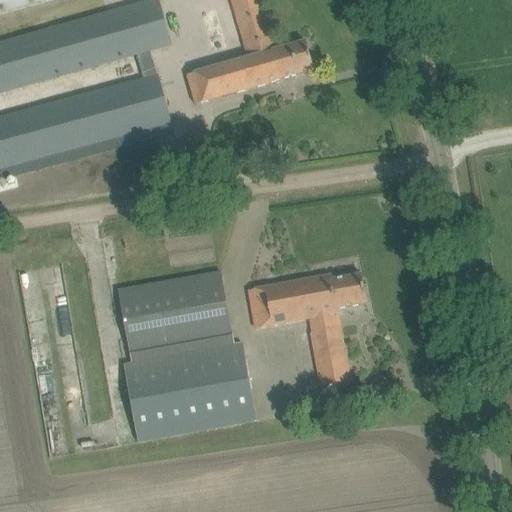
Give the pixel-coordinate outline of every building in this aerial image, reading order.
[(0,95),(71,75),(112,63),(139,56),(145,79),(0,120),(0,177),(176,130),(174,123),(161,75),(159,75),(153,52),(176,46),(164,5),(163,0),(156,0),(108,14),(0,44),(0,95)] [(0,0),(0,15),(53,0),(0,0)] [(262,0),(231,0),(249,60),(188,78),(197,106),(272,84),(315,71),(306,43),(278,51),(262,0)] [(119,293),(131,355),(132,365),(125,366),(139,443),(258,421),(244,345),(235,346),(222,274),(119,293)] [(312,280),(250,292),(257,330),(311,320),(313,335),(312,335),(322,388),(351,382),(338,310),(368,305),(363,276),(333,281),(332,277),(312,280)]
